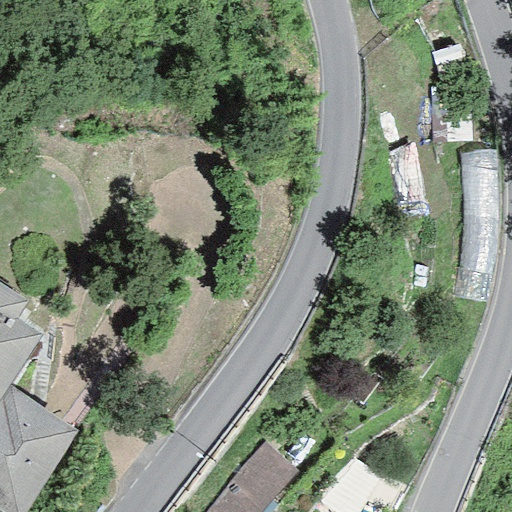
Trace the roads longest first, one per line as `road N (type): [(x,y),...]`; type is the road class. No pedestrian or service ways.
road 1 (tertiary): [(140,511),(300,292),(346,143),(326,0)]
road 2 (tertiary): [(495,0),(511,52),(511,286),(434,511)]
